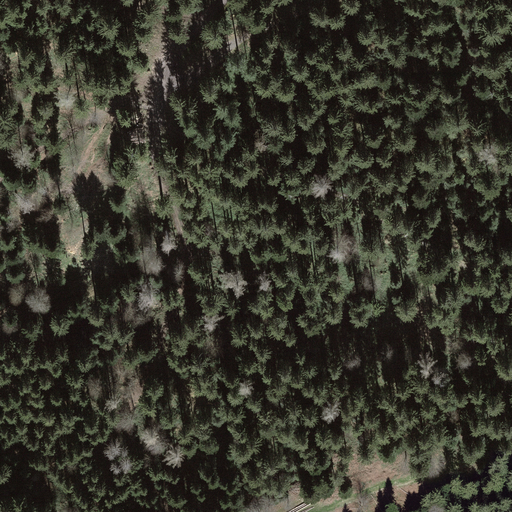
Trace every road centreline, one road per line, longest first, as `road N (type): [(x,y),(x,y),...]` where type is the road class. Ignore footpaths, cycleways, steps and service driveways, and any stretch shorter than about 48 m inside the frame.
road 1 (track): [(217,0),(166,71),(154,146),(192,257),(139,397),(107,431)]
road 2 (track): [(316,507),(469,460),(499,436),(511,408)]
